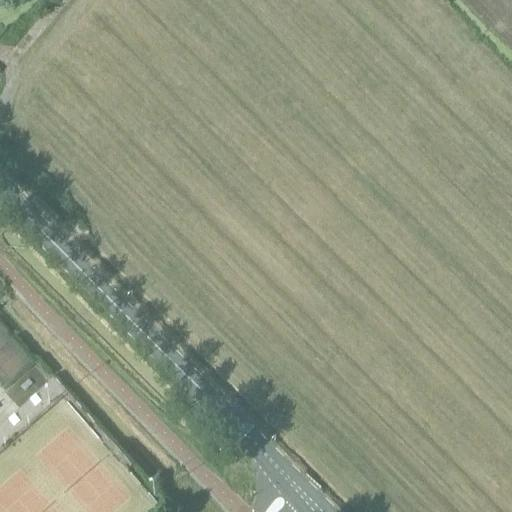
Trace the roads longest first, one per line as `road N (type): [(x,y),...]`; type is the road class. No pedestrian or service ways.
road 1 (tertiary): [(246,433),(0,191)]
road 2 (track): [(62,0),(0,110)]
